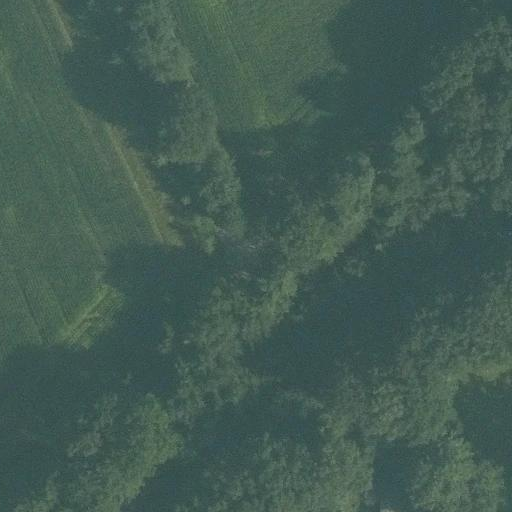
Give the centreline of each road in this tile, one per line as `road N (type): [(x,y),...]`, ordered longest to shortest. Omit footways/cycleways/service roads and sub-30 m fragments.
road 1 (unclassified): [(258,251),(293,235),(511,7)]
road 2 (residential): [(30,511),(258,251)]
road 3 (unclassified): [(258,251),(235,248),(218,224),(107,0)]
